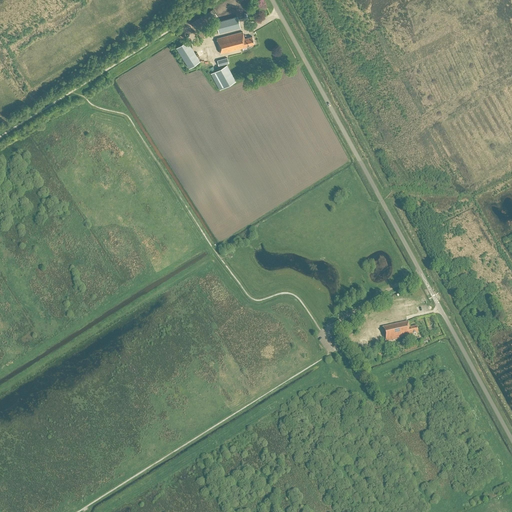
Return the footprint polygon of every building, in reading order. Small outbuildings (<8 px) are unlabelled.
[(191,22),(195,29),(217,16),(212,9),(191,22)] [(207,35),(219,32),(240,26),(237,16),(216,21),(216,24),(205,27),(207,35)] [(221,53),(238,48),(246,46),(246,45),(254,43),(252,36),(244,38),(243,31),(217,38),(221,53)] [(187,40),(176,47),(177,48),(188,67),(199,60),(192,49),(187,40)] [(227,57),(217,60),(218,65),(228,63),(227,57)] [(235,80),(226,64),(211,73),(220,89),(235,80)] [(367,313),(369,324),(406,316),(403,300),(390,303),(390,308),(367,313)] [(411,336),(419,334),(417,327),(410,328),(408,322),(383,327),(386,342),(408,337),(409,341),(412,341),(411,336)] [(369,358),(358,341),(351,346),(362,362),(369,358)]
